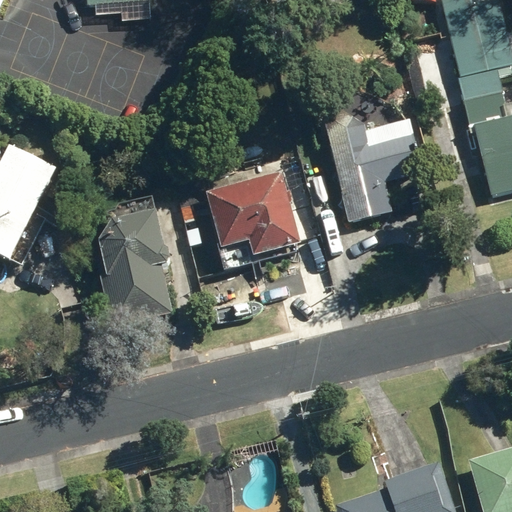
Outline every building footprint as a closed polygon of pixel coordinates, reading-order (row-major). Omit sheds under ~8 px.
[(84,0),(85,12),(151,8),(150,0),(84,0)] [(511,106),(505,108),(497,72),(511,68),(511,59),(499,2),(495,3),(494,0),(439,0),(458,82),(457,82),(468,133),(475,132),(490,200),(511,195),(511,106)] [(405,94),(379,98),(322,108),(343,227),(400,217),(394,183),(420,179),(405,94)] [(70,176),(12,146),(0,168),(0,257),(22,269),(70,176)] [(288,161),(203,178),(224,279),(308,262),(288,161)] [(106,209),(113,322),(181,318),(173,205),(106,209)] [(248,303),(211,303),(211,319),(248,318),(248,303)] [(511,511),(511,452),(470,461),(480,511),(511,511)] [(338,511),(456,511),(440,461),(333,496),(338,511)]
